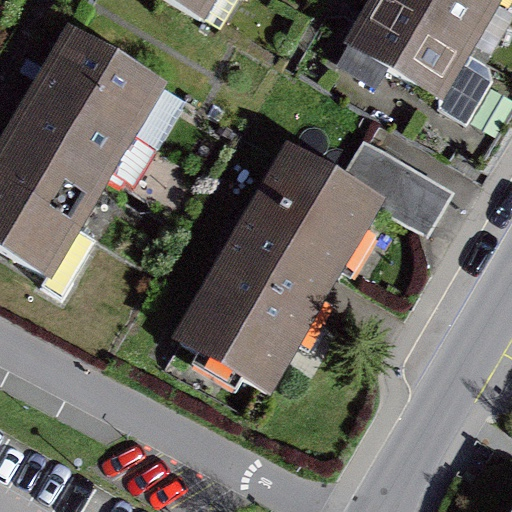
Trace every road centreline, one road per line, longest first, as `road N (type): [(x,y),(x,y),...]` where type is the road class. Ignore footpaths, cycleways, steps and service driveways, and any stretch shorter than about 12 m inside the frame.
road 1 (residential): [(317,511),(0,341)]
road 2 (tertiary): [(386,511),(511,286)]
